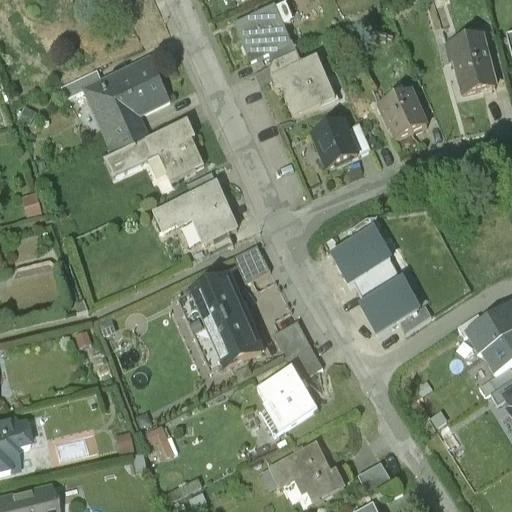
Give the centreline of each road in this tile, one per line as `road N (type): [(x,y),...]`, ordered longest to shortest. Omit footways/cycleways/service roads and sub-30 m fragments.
road 1 (residential): [(276,240),(446,511)]
road 2 (residential): [(172,0),(276,240)]
road 3 (residential): [(511,130),(276,240)]
